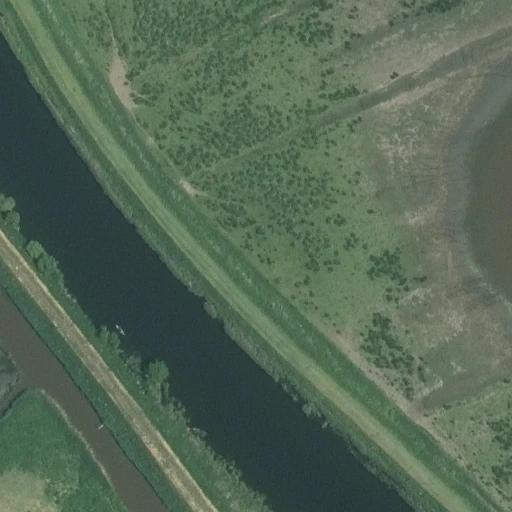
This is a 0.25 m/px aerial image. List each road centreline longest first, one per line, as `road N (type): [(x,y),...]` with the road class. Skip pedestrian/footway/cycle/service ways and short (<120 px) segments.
road 1 (track): [(493,511),(233,239),(47,0)]
road 2 (track): [(0,245),(199,511)]
